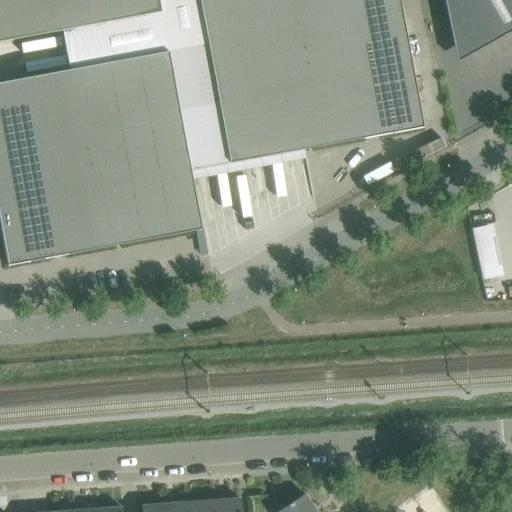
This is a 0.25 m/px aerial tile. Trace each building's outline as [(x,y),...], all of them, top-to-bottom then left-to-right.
[(0,0),(0,42),(61,31),(160,13),(157,0),(0,0)] [(157,0),(160,13),(61,31),(69,70),(168,52),(187,48),(198,106),(209,167),(423,128),(399,0),(157,0)] [(511,0),(443,0),(456,63),(511,31),(511,0)] [(69,70),(0,83),(0,227),(7,266),(67,255),(201,230),(190,170),(209,167),(198,106),(187,48),(168,52),(69,70)] [(314,511),(303,495),(277,511),(314,511)] [(240,511),(240,500),(215,502),(215,511),(240,511)] [(215,511),(215,502),(191,504),(191,511),(215,511)]
